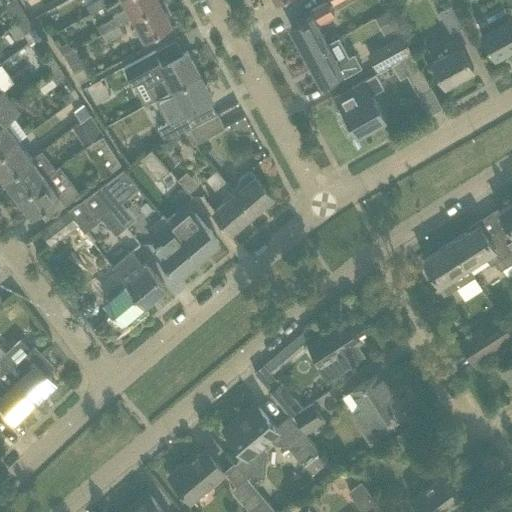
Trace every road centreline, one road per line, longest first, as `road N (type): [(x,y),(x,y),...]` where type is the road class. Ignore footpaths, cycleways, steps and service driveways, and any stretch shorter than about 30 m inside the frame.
road 1 (residential): [(61,511),(334,281),(511,164)]
road 2 (residential): [(113,385),(322,207)]
road 3 (residential): [(322,207),(210,0)]
road 4 (residential): [(322,207),(511,98)]
road 5 (residential): [(113,385),(0,236)]
road 6 (residential): [(0,490),(113,385)]
